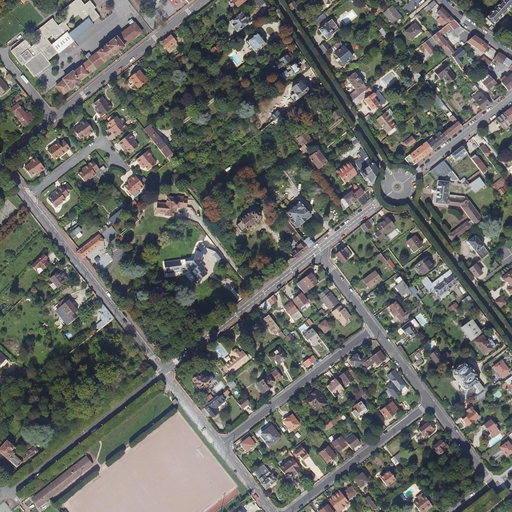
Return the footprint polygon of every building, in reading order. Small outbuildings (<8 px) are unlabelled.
[(24,64),(34,77),(51,64),(48,61),(52,58),(50,56),(57,51),(51,44),(67,32),(69,34),(89,18),(92,23),(100,17),(94,9),(96,8),(90,0),(84,5),(80,0),(75,0),(61,12),(66,19),(58,26),(52,18),(34,33),(40,40),(31,47),(25,40),(11,51),(22,66),(24,64)] [(511,0),(502,0),(485,18),(493,25),(511,4),(511,0)] [(288,6),(291,11),(296,7),(298,6),(295,1),(293,2),(288,6)] [(436,4),(434,1),(428,6),(424,9),(427,12),(430,9),(436,4)] [(402,18),(392,6),(383,13),(393,25),(402,18)] [(443,28),(453,20),(441,8),(437,13),(440,17),(437,20),(443,28)] [(242,13),(224,27),(231,35),(236,31),(238,34),(250,24),(242,13)] [(326,17),(323,14),(315,20),(318,23),(326,17)] [(89,18),(69,34),(74,40),(94,25),(92,23),(89,18)] [(56,86),(62,95),(71,88),(71,89),(80,82),(80,81),(115,54),(115,55),(124,48),(124,47),(142,33),(131,19),(128,22),(131,26),(92,57),(89,53),(85,55),(89,60),(73,73),(73,72),(63,79),(64,80),(56,86)] [(326,39),(339,29),(331,19),(319,30),(326,39)] [(197,20),(189,26),(194,32),(196,30),(193,27),(195,25),(197,27),(200,24),(197,20)] [(450,55),(454,52),(441,36),(449,30),(450,32),(453,30),(454,31),(457,27),(455,26),(457,24),(453,20),(443,28),(432,36),(430,39),(428,40),(422,45),(431,55),(439,48),(441,51),(442,50),(443,51),(444,51),(445,50),(450,55)] [(411,40),(421,31),(415,23),(405,32),(411,40)] [(464,29),(459,26),(457,27),(454,31),(457,35),(464,29)] [(380,33),(386,39),(389,36),(384,30),(380,33)] [(67,32),(51,44),(57,51),(58,53),(74,40),(69,34),(67,32)] [(396,38),(407,52),(409,50),(408,50),(403,44),(395,33),(394,32),(389,36),(393,40),(396,38)] [(257,33),(247,42),(255,52),(265,44),(257,33)] [(170,35),(161,42),(161,43),(169,53),(178,46),(176,43),(176,42),(170,35)] [(474,36),(467,42),(484,54),(490,47),(489,46),(484,42),(474,36)] [(344,64),(353,57),(339,41),(334,45),(331,47),(335,53),(344,64)] [(223,49),(225,48),(221,43),(212,50),(204,56),(202,53),(195,59),(201,66),(208,62),(219,53),(223,49)] [(320,47),(324,52),(326,51),(329,49),(325,43),(320,47)] [(467,53),(461,47),(457,50),(454,52),(450,55),(459,65),(463,61),(460,58),(467,53)] [(329,55),(326,51),(324,52),(321,56),(323,59),(329,55)] [(171,61),(173,64),(185,55),(183,52),(171,61)] [(278,70),(293,58),(290,53),(287,56),(287,55),(280,61),(279,60),(274,64),(278,70)] [(511,61),(506,58),(499,53),(494,59),(502,65),(503,63),(510,67),(509,69),(511,70),(511,73),(506,78),(505,76),(501,79),(503,81),(502,82),(501,83),(508,91),(511,87),(511,61)] [(479,62),(487,68),(491,62),(483,56),(479,62)] [(300,70),(294,62),(288,66),(289,67),(287,69),(286,71),(289,75),(292,75),(294,74),(300,70)] [(439,78),(442,76),(443,77),(449,84),(456,78),(450,70),(445,64),(434,72),(439,78)] [(422,78),(412,65),(411,66),(410,67),(410,68),(409,69),(419,81),(422,78)] [(139,71),(126,81),(130,86),(134,83),(138,88),(147,81),(139,71)] [(0,74),(1,74),(0,72),(0,95),(9,89),(0,78),(0,74)] [(365,91),(367,90),(360,81),(357,77),(359,76),(356,72),(354,73),(354,72),(347,79),(356,91),(348,98),(351,103),(364,92),(365,91)] [(490,76),(486,72),(478,79),(488,91),(490,88),(491,90),(494,87),(493,86),(496,83),(490,76)] [(306,92),(308,90),(305,86),(303,87),(300,82),(292,89),(295,93),(291,96),(295,101),(306,93),(306,92)] [(23,90),(18,84),(14,87),(19,92),(23,90)] [(367,90),(365,91),(369,95),(367,97),(368,97),(364,100),(372,110),(379,104),(381,106),(386,102),(376,90),(375,91),(371,86),(367,90)] [(365,93),(364,92),(351,103),(354,107),(359,103),(360,102),(360,101),(366,96),(364,93),(365,93)] [(483,110),(490,104),(487,100),(480,92),(473,98),(483,110)] [(102,97),(93,103),(97,108),(96,108),(98,111),(97,112),(101,117),(112,108),(108,103),(107,104),(102,97)] [(17,104),(11,109),(14,115),(15,114),(25,127),(35,119),(30,113),(28,114),(26,111),(24,113),(17,104)] [(511,106),(503,113),(510,122),(511,120),(511,106)] [(342,116),(338,110),(331,114),(335,121),(342,116)] [(390,110),(386,113),(392,121),(396,118),(390,110)] [(274,121),(281,115),(277,111),(271,116),(274,121)] [(377,120),(389,136),(399,128),(397,125),(396,126),(392,121),(386,113),(377,120)] [(510,122),(503,113),(496,119),(503,129),(511,123),(510,122)] [(274,121),(273,121),(275,124),(283,118),(281,115),(274,121)] [(368,115),(362,120),(365,124),(371,119),(368,115)] [(440,133),(431,139),(432,140),(433,142),(428,146),(426,143),(405,159),(410,165),(413,165),(462,127),(458,122),(453,115),(449,119),(454,125),(443,134),(442,133),(441,134),(440,133)] [(116,116),(108,122),(111,127),(113,130),(112,131),(116,137),(127,128),(123,123),(116,116)] [(81,125),(74,131),(80,139),(85,135),(85,136),(88,134),(89,135),(94,131),(85,120),(80,124),(81,125)] [(150,126),(144,130),(154,142),(166,158),(171,155),(172,153),(150,126)] [(306,133),(297,139),(302,146),(304,145),(311,139),(306,133)] [(130,134),(118,142),(122,148),(123,147),(126,149),(130,153),(138,147),(133,140),(134,139),(130,134)] [(180,137),(185,143),(188,141),(183,134),(180,137)] [(408,149),(416,142),(412,136),(403,143),(404,144),(408,149)] [(47,151),(54,160),(58,156),(61,154),(62,155),(70,148),(64,140),(59,144),(58,143),(47,151)] [(483,154),(488,150),(483,145),(479,148),(483,154)] [(468,154),(462,146),(452,154),(450,155),(455,160),(459,157),(460,158),(461,157),(462,159),(468,154)] [(349,163),(335,172),(345,184),(358,173),(359,174),(360,174),(364,180),(367,178),(370,183),(373,183),(375,178),(375,176),(377,173),(378,172),(373,164),(363,148),(359,150),(361,153),(359,154),(361,157),(353,162),(352,162),(350,163),(350,164),(349,163)] [(148,151),(136,160),(140,165),(141,164),(143,168),(144,167),(148,171),(156,164),(150,157),(152,156),(148,151)] [(312,161),(319,169),(327,163),(318,151),(309,157),(311,160),(310,160),(312,162),(312,161)] [(487,170),(477,156),(476,157),(474,155),(471,158),(470,158),(480,171),(482,174),(483,173),(487,170)] [(31,162),(24,168),(31,176),(35,173),(36,173),(38,171),(40,173),(45,169),(36,157),(31,161),(31,162)] [(458,179),(443,160),(430,171),(436,179),(441,176),(443,178),(447,175),(452,181),(456,181),(458,179)] [(99,169),(93,161),(84,168),(85,169),(82,170),(78,174),(85,183),(96,174),(100,179),(104,175),(103,174),(107,171),(103,166),(99,169)] [(186,174),(181,177),(189,187),(193,184),(186,174)] [(144,187),(135,176),(130,180),(131,181),(128,183),(129,184),(124,188),(131,196),(138,190),(139,192),(144,187)] [(475,192),(485,185),(479,177),(470,184),(475,192)] [(501,188),(507,183),(502,178),(492,186),(497,192),(498,191),(501,188)] [(482,219),(466,197),(465,198),(464,197),(450,195),(449,198),(448,198),(449,182),(437,181),(436,190),(436,189),(435,195),(436,195),(435,203),(446,205),(461,207),(471,220),(468,222),(467,221),(448,236),(452,241),(474,224),(474,225),(482,219)] [(67,184),(63,187),(68,193),(72,190),(67,184)] [(193,184),(189,187),(201,203),(205,200),(193,184)] [(356,185),(350,190),(357,199),(362,206),(367,202),(362,196),(364,194),(360,189),(359,190),(356,185)] [(63,187),(63,186),(54,193),(55,194),(52,196),(48,199),(55,208),(65,200),(64,198),(69,194),(68,193),(63,187)] [(340,200),(346,208),(357,199),(350,190),(349,189),(348,190),(350,193),(340,200)] [(187,207),(188,200),(184,199),(184,197),(177,196),(177,198),(167,197),(166,204),(157,203),(156,209),(160,210),(160,213),(160,214),(165,214),(165,216),(173,217),(174,211),(174,208),(176,208),(178,208),(183,208),(183,207),(187,207)] [(287,214),(284,216),(294,229),(296,227),(297,228),(311,216),(304,208),(305,208),(300,202),(299,202),(298,202),(298,203),(287,213),(287,214)] [(128,213),(124,207),(113,215),(115,217),(112,220),(114,223),(128,213)] [(241,222),(236,226),(241,232),(246,229),(247,230),(257,221),(257,220),(261,217),(256,210),(251,213),(250,212),(239,221),(241,222)] [(360,226),(364,232),(375,224),(374,222),(377,220),(374,216),(360,226)] [(387,218),(376,227),(379,231),(375,234),(380,241),(385,237),(383,235),(394,226),(387,218)] [(295,230),(288,222),(281,227),(288,235),(295,230)] [(110,226),(105,231),(109,236),(115,232),(110,226)] [(303,240),(297,233),(292,237),(296,242),(299,240),(302,243),(304,241),(303,240)] [(422,245),(415,235),(406,242),(414,252),(422,245)] [(98,236),(76,253),(81,259),(103,242),(98,236)] [(308,236),(303,240),(304,241),(309,248),(314,244),(308,236)] [(489,253),(483,246),(475,236),(467,242),(475,252),(481,259),(482,259),(489,253)] [(291,254),(295,259),(302,253),(309,248),(304,241),(302,243),(298,247),(299,248),(291,254)] [(210,246),(203,242),(201,246),(199,244),(191,260),(184,260),(184,259),(183,259),(164,260),(164,271),(181,270),(182,268),(190,268),(191,271),(190,272),(195,278),(194,280),(194,281),(195,284),(197,285),(199,283),(200,282),(199,279),(206,273),(202,268),(200,265),(201,264),(202,262),(202,261),(201,259),(203,253),(205,254),(206,254),(207,253),(207,252),(210,246)] [(210,246),(207,252),(214,255),(216,257),(221,253),(218,249),(210,246)] [(348,246),(336,255),(342,263),(354,254),(348,246)] [(381,254),(380,253),(377,256),(383,264),(386,261),(381,254)] [(44,255),(32,266),(36,269),(39,266),(43,269),(48,264),(45,260),(47,258),(48,257),(45,254),(44,255)] [(73,267),(65,256),(62,259),(70,269),(73,267)] [(425,258),(416,265),(423,274),(433,266),(431,263),(429,264),(425,258)] [(389,259),(386,261),(393,269),(395,268),(389,259)] [(481,273),(475,265),(475,264),(468,269),(475,278),(481,273)] [(421,282),(430,293),(434,290),(454,275),(450,270),(432,284),(427,277),(421,282)] [(511,270),(501,278),(505,283),(507,281),(510,286),(506,289),(510,294),(511,292),(511,270)] [(374,271),(363,280),(369,288),(381,280),(374,271)] [(58,272),(50,278),(58,288),(68,281),(63,274),(60,276),(58,272)] [(311,274),(297,284),(304,293),(318,282),(311,274)] [(399,278),(396,274),(387,281),(390,284),(395,280),(396,281),(400,278),(400,277),(399,278)] [(454,275),(434,290),(439,296),(438,297),(440,300),(449,293),(447,290),(459,281),(454,275)] [(408,289),(403,281),(395,287),(396,287),(395,288),(398,292),(399,291),(402,296),(406,293),(405,291),(407,289),(408,289)] [(318,295),(321,299),(329,293),(326,289),(318,295)] [(321,299),(330,310),(338,303),(330,292),(329,293),(321,299)] [(301,293),(293,300),(300,308),(308,302),(301,293)] [(273,295),(267,300),(271,305),(277,300),(273,295)] [(472,299),(470,296),(462,302),(464,305),(466,303),(472,299)] [(61,306),(69,300),(66,297),(59,303),(61,306)] [(500,308),(506,303),(502,297),(495,302),(500,308)] [(472,310),(477,306),(472,299),(466,303),(472,310)] [(72,321),(80,315),(69,300),(61,306),(72,321)] [(88,301),(82,306),(86,310),(92,306),(88,301)] [(396,316),(402,323),(423,308),(421,305),(420,305),(406,316),(397,305),(398,304),(396,301),(389,307),(392,311),(390,312),(394,317),(396,316)] [(302,316),(291,302),(284,307),(295,321),(302,316)] [(449,308),(453,314),(460,308),(455,303),(449,308)] [(114,318),(103,304),(99,307),(104,313),(102,315),(101,319),(102,320),(95,326),(99,330),(114,318)] [(340,306),(331,312),(337,320),(337,319),(341,324),(349,319),(351,317),(347,312),(346,313),(343,309),(340,306)] [(280,330),(269,315),(265,318),(270,325),(271,327),(270,329),(273,332),(274,331),(275,333),(280,330)] [(414,318),(400,328),(404,333),(406,331),(407,333),(411,338),(418,332),(415,328),(419,325),(414,318)] [(471,340),(481,333),(474,323),(473,324),(470,320),(461,327),(471,340)] [(234,326),(239,332),(245,326),(241,321),(234,326)] [(324,333),(331,328),(326,321),(319,326),(324,333)] [(322,341),(313,329),(303,337),(307,341),(309,340),(314,347),(319,343),(319,344),(322,341)] [(84,338),(86,340),(96,332),(94,330),(84,338)] [(482,336),(474,342),(484,355),(493,349),(496,347),(491,340),(488,342),(488,340),(487,341),(482,336)] [(234,357),(222,366),(228,375),(248,360),(243,353),(241,354),(240,352),(238,350),(237,349),(235,348),(232,351),(231,353),(233,354),(232,355),(234,357)] [(279,348),(268,357),(271,360),(274,358),(277,363),(286,357),(279,348)] [(447,352),(450,356),(456,352),(453,348),(447,352)] [(243,350),(240,352),(241,354),(243,353),(248,360),(249,359),(243,350)] [(430,355),(438,366),(450,356),(447,352),(447,351),(442,355),(442,356),(441,357),(441,356),(436,350),(432,353),(430,355)] [(379,351),(362,364),(366,368),(373,363),(372,362),(374,360),(377,365),(385,359),(383,356),(384,354),(384,353),(381,354),(379,351)] [(6,359),(0,353),(0,364),(2,362),(5,365),(8,361),(7,360),(8,359),(6,358),(6,359)] [(303,363),(306,367),(316,360),(316,359),(313,356),(303,363)] [(353,356),(349,358),(350,360),(346,363),(351,370),(359,364),(353,356)] [(417,361),(414,363),(417,366),(423,361),(421,358),(417,361)] [(493,367),(502,379),(509,374),(508,371),(509,370),(502,360),(493,367)] [(464,362),(453,370),(454,370),(453,371),(453,373),(454,375),(453,376),(463,388),(465,389),(467,390),(468,389),(468,390),(474,385),(479,391),(483,388),(474,377),(477,375),(470,366),(468,367),(464,362)] [(23,380),(27,384),(34,376),(24,367),(21,371),(22,372),(23,371),(28,376),(23,380)] [(273,369),(270,372),(277,382),(282,378),(275,370),(274,371),(273,369)] [(350,373),(348,370),(339,377),(345,386),(354,379),(350,373)] [(381,381),(395,399),(402,394),(399,391),(406,386),(394,370),(381,381)] [(352,371),(350,373),(354,379),(358,384),(361,383),(356,376),(352,371)] [(197,376),(192,379),(195,383),(199,388),(201,387),(203,389),(208,385),(214,380),(214,379),(211,375),(210,375),(207,378),(204,375),(202,377),(201,376),(200,376),(198,377),(197,376)] [(265,378),(259,382),(261,384),(257,387),(262,393),(270,388),(269,387),(274,383),(268,375),(264,378),(265,378)] [(226,383),(230,388),(231,387),(235,384),(233,381),(231,379),(226,383)] [(343,390),(335,379),(330,382),(331,383),(329,384),(326,387),(334,397),(343,390)] [(470,400),(474,404),(479,400),(485,396),(496,388),(493,384),(476,396),(476,395),(470,400)] [(311,397),(307,400),(315,410),(322,405),(323,406),(327,403),(317,390),(310,395),(311,397)] [(354,396),(357,400),(361,397),(366,394),(363,390),(354,396)] [(221,395),(200,411),(207,419),(211,416),(212,418),(218,413),(216,409),(226,401),(221,395)] [(485,396),(479,400),(482,405),(489,400),(485,396)] [(237,403),(242,409),(250,403),(245,397),(237,403)] [(378,408),(387,420),(399,410),(390,399),(384,404),(386,407),(382,409),(380,407),(378,408)] [(355,410),(351,412),(356,418),(359,415),(358,414),(362,411),(365,414),(366,414),(369,411),(367,408),(366,409),(361,402),(353,407),(355,410)] [(471,407),(466,410),(467,412),(461,417),(467,426),(479,417),(471,407)] [(335,417),(330,421),(333,425),(337,422),(336,421),(341,417),(342,419),(343,420),(346,418),(341,412),(335,417)] [(292,415),(283,421),(291,431),(299,424),(292,415)] [(500,428),(491,416),(484,421),(486,423),(483,425),(480,427),(483,431),(486,428),(493,438),(500,432),(499,431),(501,429),(500,428)] [(327,429),(333,425),(330,421),(324,425),(326,428),(327,429)] [(427,423),(419,429),(425,438),(432,433),(431,431),(429,429),(431,427),(430,427),(427,423)] [(266,442),(269,447),(281,437),(271,426),(262,432),(263,433),(262,434),(262,435),(267,441),(266,442)] [(351,433),(344,439),(349,446),(352,449),(360,443),(351,433)] [(344,450),(349,446),(344,439),(341,436),(332,443),(338,452),(341,449),(343,448),(344,450)] [(249,437),(241,443),(247,451),(255,445),(249,437)] [(7,440),(0,447),(0,452),(8,460),(16,467),(22,462),(23,463),(38,451),(34,446),(20,459),(14,454),(15,453),(13,452),(16,449),(7,440)] [(449,448),(444,441),(442,442),(441,440),(433,446),(435,448),(434,449),(438,455),(449,448)] [(507,442),(500,448),(506,456),(511,452),(511,448),(510,446),(511,444),(509,441),(507,442)] [(294,448),(292,450),(297,457),(300,455),(304,460),(310,455),(300,444),(294,448)] [(328,447),(320,453),(327,463),(335,457),(328,447)] [(92,464),(86,456),(69,469),(69,470),(32,499),(34,502),(38,506),(44,501),(45,502),(49,499),(49,498),(53,495),(51,493),(57,489),(59,491),(65,486),(64,484),(70,479),(71,481),(92,464)] [(394,456),(391,459),(396,465),(399,463),(394,456)] [(292,458),(280,468),(286,477),(291,473),(293,476),(301,470),(292,458)] [(264,465),(254,472),(259,479),(262,483),(261,484),(265,489),(276,480),(264,465)] [(389,471),(380,478),(387,486),(395,480),(389,471)] [(363,472),(355,478),(357,481),(356,482),(360,487),(369,480),(368,479),(367,477),(363,472)] [(352,486),(344,492),(349,499),(348,501),(350,503),(354,500),(352,498),(354,497),(354,496),(357,493),(352,486)] [(349,503),(339,491),(336,494),(331,497),(333,499),(336,502),(334,503),(340,511),(349,503)] [(422,493),(418,496),(420,498),(418,500),(413,503),(420,511),(421,511),(425,510),(431,505),(422,493)] [(368,496),(364,499),(373,510),(376,507),(368,496)] [(336,502),(333,499),(329,502),(336,511),(338,511),(340,511),(334,503),(336,502)]
